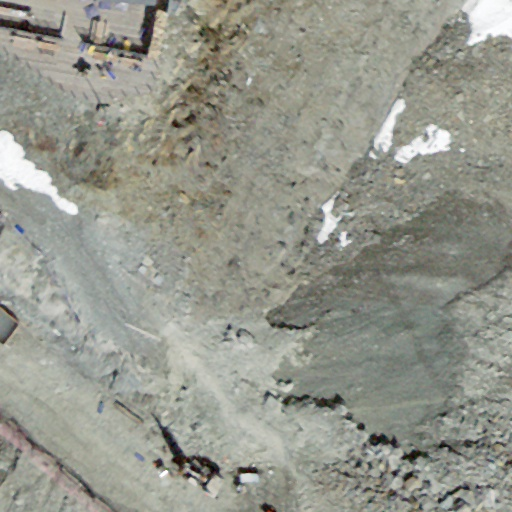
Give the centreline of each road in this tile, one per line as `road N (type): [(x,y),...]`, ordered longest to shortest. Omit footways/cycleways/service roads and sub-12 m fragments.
road 1 (track): [(0,186),(53,233),(136,353)]
road 2 (track): [(136,353),(223,511)]
road 3 (track): [(0,309),(136,353)]
